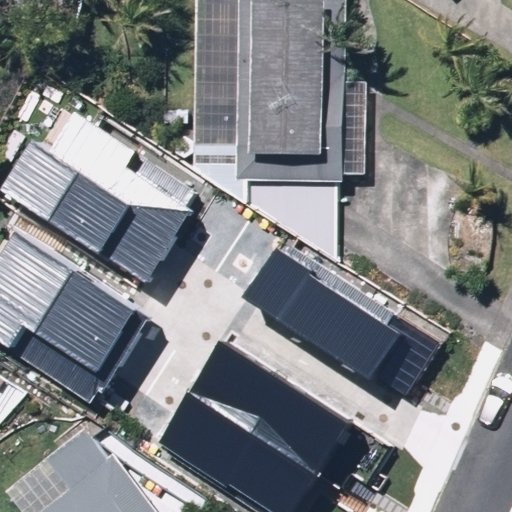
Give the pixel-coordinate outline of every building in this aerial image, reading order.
[(363,0),(200,0),(194,149),(252,152),(249,204),(270,205),(271,173),(386,178),(392,45),(362,44),(363,0)] [(34,132),(0,184),(0,190),(150,285),(204,200),(70,116),(53,144),(34,132)] [(16,236),(0,259),(0,339),(92,401),(145,322),(16,236)] [(279,246),(246,300),(408,398),(442,344),(279,246)] [(225,346),(164,444),(276,511),(298,511),(353,423),(225,346)] [(185,511),(102,424),(19,496),(33,511),(185,511)]
